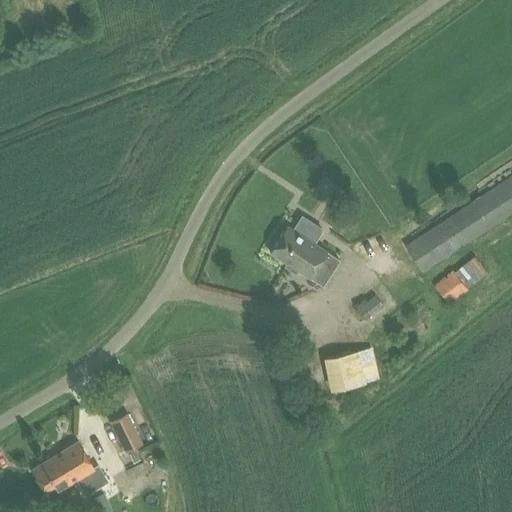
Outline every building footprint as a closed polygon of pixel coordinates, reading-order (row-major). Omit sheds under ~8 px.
[(511,174),(406,245),(422,270),(511,210),(511,174)] [(300,219),(293,229),(287,225),(270,251),(286,262),(283,267),(295,273),(298,269),(322,285),(339,259),(308,239),(316,229),(300,219)] [(452,269),(433,285),(449,303),(467,289),(466,287),(487,272),(474,255),(453,271),(452,269)] [(375,294),(354,310),(362,320),(383,305),(375,294)] [(330,391),(365,382),(374,381),(369,347),(322,358),(330,391)] [(129,414),(111,422),(125,451),(143,443),(129,414)] [(77,441),(54,455),(30,469),(46,496),(70,482),(93,468),(77,441)] [(140,459),(136,450),(129,453),(133,462),(140,459)]
